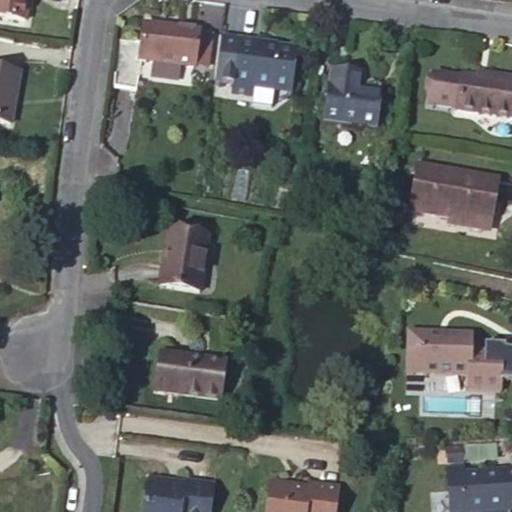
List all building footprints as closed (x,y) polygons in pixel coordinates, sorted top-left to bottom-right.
[(0,0),(0,18),(25,22),(28,0),(0,0)] [(139,61),(194,69),(199,32),(145,24),(139,61)] [(240,40),(222,38),(215,83),(234,85),(240,40)] [(277,47),(277,45),(240,40),(234,85),(233,91),(251,94),(252,89),(275,92),(275,89),(291,91),(297,50),(277,47)] [(363,74),(331,69),(325,121),(360,125),(360,124),(377,126),(382,91),(361,89),(363,74)] [(0,70),(0,123),(11,125),(20,74),(0,70)] [(511,79),(494,76),(494,81),(463,77),(463,80),(435,75),(431,105),(458,109),(457,112),(511,119),(511,79)] [(418,166),(410,212),(491,227),(499,180),(418,166)] [(200,295),(208,241),(172,236),(168,260),(164,259),(160,289),(200,295)] [(409,334),(407,374),(469,376),(468,391),(500,392),(501,352),(471,351),(472,336),(409,334)] [(156,392),(166,394),(171,356),(161,355),(156,392)] [(171,356),(166,394),(220,401),(225,364),(171,356)] [(503,511),(501,472),(463,475),(463,470),(447,470),(449,511),(503,511)] [(511,511),(511,471),(501,472),(503,511),(511,511)] [(153,482),(148,485),(143,511),(211,511),(215,487),(186,483),(185,486),(178,485),(177,488),(171,487),(171,484),(153,482)] [(291,487),(271,484),(267,511),(336,511),(339,489),(310,485),(309,489),(300,488),(300,491),(294,490),(291,487)] [(0,511),(46,511),(49,494),(0,486),(0,511)]
